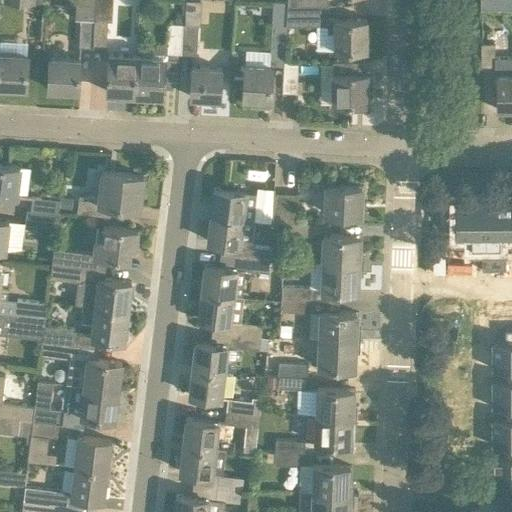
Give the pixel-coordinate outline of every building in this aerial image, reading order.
[(78,46),(92,47),(94,0),(75,0),(75,18),(80,18),(78,46)] [(113,0),(94,0),(92,47),(106,48),(108,20),(113,20),(113,0)] [(511,0),(482,0),(483,9),(498,8),(511,8),(511,0)] [(285,34),(286,25),(287,6),(287,2),(273,1),(269,65),(244,63),(242,99),(251,99),(251,106),(268,107),(268,100),(270,100),(271,65),(283,65),(284,61),(285,34)] [(328,5),(308,5),(287,6),(286,25),(327,25),(327,32),(334,32),(334,49),(366,49),(366,19),(328,19),(328,5)] [(167,52),(180,53),(182,23),(168,23),(167,52)] [(198,24),(182,23),(180,53),(196,54),(198,24)] [(495,43),(481,43),(481,69),(495,69),(495,43)] [(27,53),(0,51),(0,85),(25,87),(27,53)] [(134,93),(136,55),(109,54),(107,91),(134,93)] [(163,57),(136,55),(134,93),(161,94),(163,57)] [(78,90),(79,70),(80,58),(50,57),(48,88),(78,90)] [(332,61),(333,103),(367,102),(367,88),(371,86),(371,76),(366,74),(366,72),(362,72),(362,60),(332,61)] [(296,92),(298,61),(284,61),(283,65),(282,91),(296,92)] [(220,98),(221,78),(221,68),(192,66),(190,96),(220,98)] [(496,109),(511,108),(511,72),(496,73),(496,109)] [(0,193),(0,194),(16,196),(20,165),(0,162),(0,193)] [(102,170),(99,190),(98,197),(79,195),(77,212),(108,215),(110,204),(140,208),(144,176),(102,170)] [(362,186),(325,184),(324,213),(365,214),(366,201),(361,201),(362,186)] [(211,214),(252,219),(254,206),(244,205),(245,191),(214,187),(211,214)] [(284,222),(285,192),(273,192),(272,221),(284,222)] [(284,222),(297,222),(298,193),(285,192),(284,222)] [(32,196),(30,210),(58,213),(60,200),(32,196)] [(511,201),(485,202),(485,249),(499,249),(499,238),(511,237),(511,201)] [(485,202),(457,202),(457,238),(471,238),(471,249),(485,249),(485,202)] [(58,213),(30,210),(26,209),(25,223),(56,227),(58,213)] [(208,240),(222,242),(220,254),(270,260),(271,247),(250,245),(254,219),(252,219),(211,214),(208,240)] [(0,248),(5,249),(9,219),(0,218),(0,248)] [(330,223),(297,222),(284,222),(283,234),(323,236),(322,261),(363,263),(363,251),(359,251),(360,235),(329,234),(330,223)] [(94,252),(80,250),(54,247),(52,261),(105,267),(107,256),(128,258),(130,246),(135,246),(137,229),(103,225),(101,239),(96,238),(94,252)] [(268,273),(270,260),(220,254),(219,266),(205,264),(202,291),(233,294),(236,269),(268,273)] [(74,304),(82,305),(127,310),(131,281),(104,278),(105,267),(52,261),(50,277),(77,280),(74,304)] [(362,275),(363,263),(322,261),(321,289),(357,291),(358,275),(362,275)] [(485,273),(485,261),(477,261),(477,273),(485,273)] [(485,273),(493,273),(493,261),(485,261),(485,273)] [(281,285),(281,298),(310,299),(311,287),(281,285)] [(229,321),(230,320),(233,294),(202,291),(198,317),(229,321)] [(310,312),(310,299),(281,298),(280,311),(310,312)] [(45,316),(47,302),(17,299),(15,312),(45,316)] [(93,322),(92,336),(95,337),(124,340),(127,310),(82,305),(81,321),(93,322)] [(320,310),(319,338),(360,340),(360,327),(356,327),(356,312),(320,310)] [(14,328),(44,331),(44,324),(45,316),(15,312),(14,328)] [(237,321),(235,334),(260,337),(262,324),(237,321)] [(43,337),(43,340),(72,344),(74,331),(74,328),(44,324),(44,331),(43,337)] [(511,328),(505,328),(505,342),(492,341),(492,368),(505,368),(505,367),(511,367),(511,328)] [(260,337),(235,334),(234,346),(259,349),(260,337)] [(359,352),(360,340),(319,338),(318,366),(354,367),(355,352),(359,352)] [(93,358),(94,347),(72,344),(43,340),(41,354),(69,358),(66,384),(84,386),(117,390),(121,361),(93,358)] [(192,367),(224,371),(227,345),(196,341),(192,367)] [(278,362),(278,375),(307,376),(308,363),(278,362)] [(189,394),(204,395),(220,397),(224,371),(192,367),(189,394)] [(511,367),(505,367),(505,368),(505,380),(492,380),(492,406),(505,406),(505,405),(511,405),(511,367)] [(0,415),(33,420),(35,406),(1,401),(4,374),(0,373),(0,415)] [(307,376),(278,375),(277,387),(307,389),(307,376)] [(38,380),(35,406),(33,420),(59,423),(62,423),(64,409),(49,407),(52,382),(38,380)] [(114,419),(117,390),(84,386),(81,415),(114,419)] [(317,387),(316,415),(357,416),(357,404),(353,404),(353,388),(317,387)] [(259,414),(261,402),(251,401),(227,398),(226,410),(251,413),(259,414)] [(511,405),(505,405),(505,406),(505,418),(492,418),(492,444),(505,444),(511,443),(511,405)] [(226,410),(224,423),(245,426),(257,427),(259,414),(251,413),(226,410)] [(0,431),(31,436),(31,434),(33,420),(0,415),(0,431)] [(357,416),(316,415),(315,442),(351,444),(352,429),(356,429),(357,416)] [(214,448),(217,422),(201,419),(186,417),(183,444),(214,448)] [(31,434),(46,435),(57,437),(59,423),(33,420),(31,434)] [(257,427),(245,426),(243,451),(254,453),(257,427)] [(28,459),(43,461),(46,435),(31,434),(31,436),(28,459)] [(78,435),(74,465),(108,469),(111,439),(78,435)] [(275,451),(304,452),(305,440),(275,439),(275,451)] [(511,443),(505,444),(505,456),(492,456),(492,483),(511,482),(511,443)] [(180,470),(194,472),(211,474),(214,448),(183,444),(180,470)] [(274,464),(301,465),(304,465),(304,452),(275,451),(274,464)] [(314,464),(313,491),(353,493),(354,481),(349,480),(350,465),(314,464)] [(108,469),(74,465),(70,495),(104,499),(108,469)] [(0,482),(25,485),(27,471),(0,468),(0,482)] [(218,474),(217,487),(242,490),(243,477),(221,474),(218,474)] [(240,502),(242,490),(217,487),(193,484),(191,496),(177,494),(174,511),(206,511),(208,498),(240,502)] [(23,499),(62,504),(64,490),(25,485),(23,499)] [(353,493),(313,491),(311,511),(348,511),(348,505),(353,505),(353,493)] [(61,511),(62,504),(23,499),(21,511),(61,511)]
